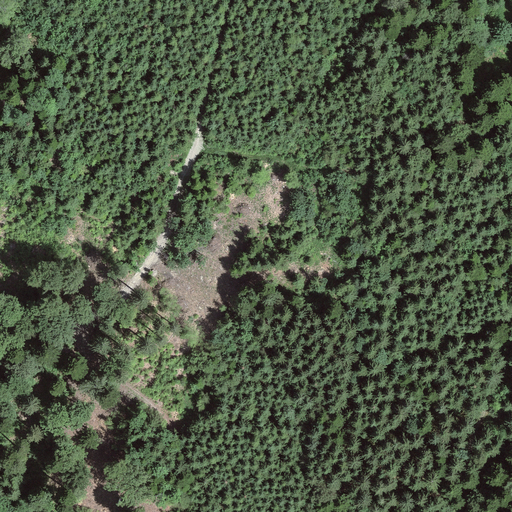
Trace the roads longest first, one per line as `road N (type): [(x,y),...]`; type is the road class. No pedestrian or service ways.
road 1 (track): [(233,0),(199,142),(145,287),(85,321),(48,325),(0,316)]
road 2 (track): [(85,321),(97,353),(168,414),(198,473),(236,511)]
